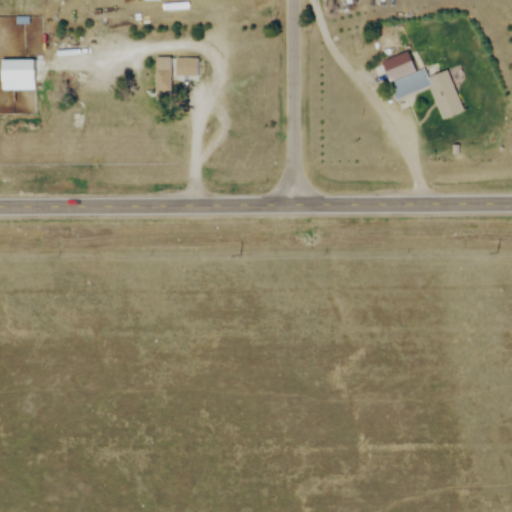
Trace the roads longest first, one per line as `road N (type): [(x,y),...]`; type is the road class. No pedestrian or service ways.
road 1 (tertiary): [(511,204),(0,207)]
road 2 (tertiary): [(294,0),(294,206)]
